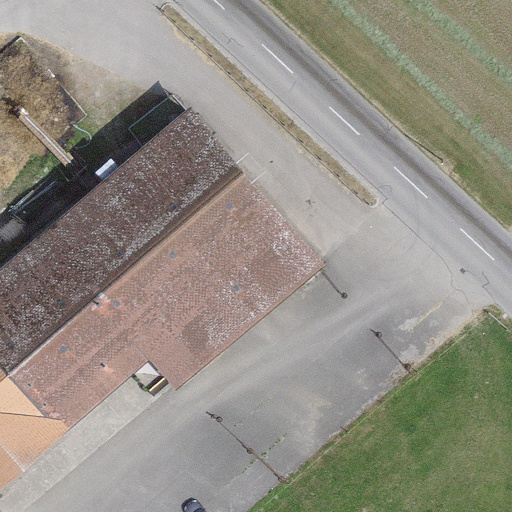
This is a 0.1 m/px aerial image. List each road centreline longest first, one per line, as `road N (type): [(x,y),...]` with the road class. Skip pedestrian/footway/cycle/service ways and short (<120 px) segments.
road 1 (unknown): [(457,219),(80,511)]
road 2 (tertiary): [(217,0),(511,269)]
